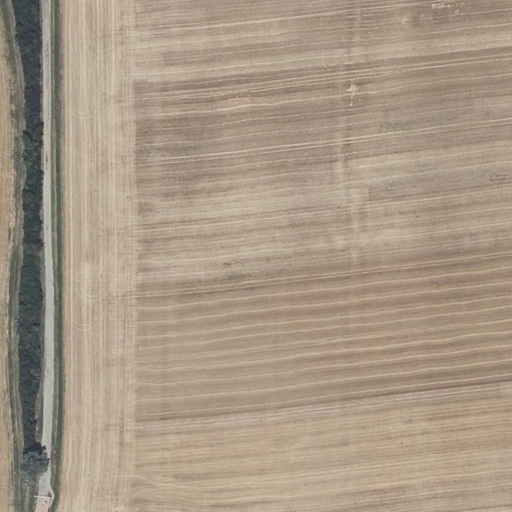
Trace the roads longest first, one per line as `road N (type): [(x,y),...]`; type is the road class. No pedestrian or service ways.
road 1 (track): [(16,511),(10,302),(19,165),(16,77),(2,0)]
road 2 (track): [(47,0),(48,424),(40,511)]
